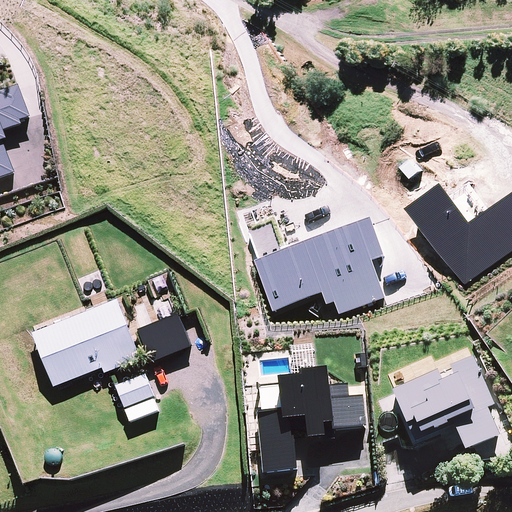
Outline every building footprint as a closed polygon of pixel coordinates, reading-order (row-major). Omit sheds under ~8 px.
[(30,123),(18,88),(0,94),(0,178),(16,173),(2,132),(30,123)] [(190,349),(164,275),(148,281),(156,302),(134,310),(152,362),(190,349)] [(143,359),(120,301),(34,335),(55,388),(103,369),(105,374),(143,359)] [(0,374),(25,365),(17,343),(0,349),(0,374)] [(154,397),(146,376),(117,387),(125,409),(154,397)] [(59,445),(46,413),(25,421),(38,453),(59,445)]
